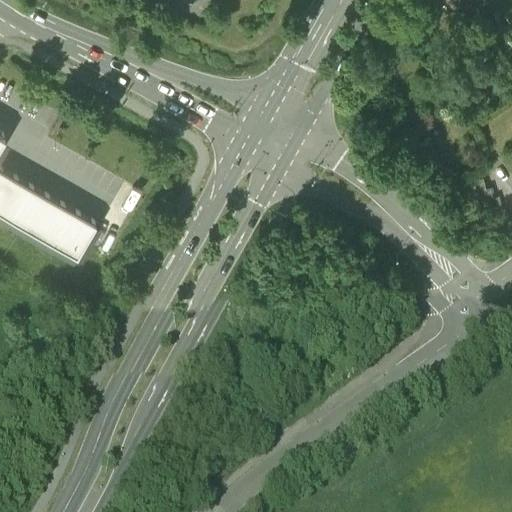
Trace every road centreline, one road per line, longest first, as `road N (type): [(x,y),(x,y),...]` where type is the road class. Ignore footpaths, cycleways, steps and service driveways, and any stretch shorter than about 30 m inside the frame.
road 1 (primary): [(76,511),(269,148)]
road 2 (residential): [(204,511),(254,465),(473,310)]
road 3 (primary): [(0,6),(269,148)]
road 4 (unclassified): [(269,148),(391,226),(473,310)]
road 5 (primary): [(269,148),(352,0)]
